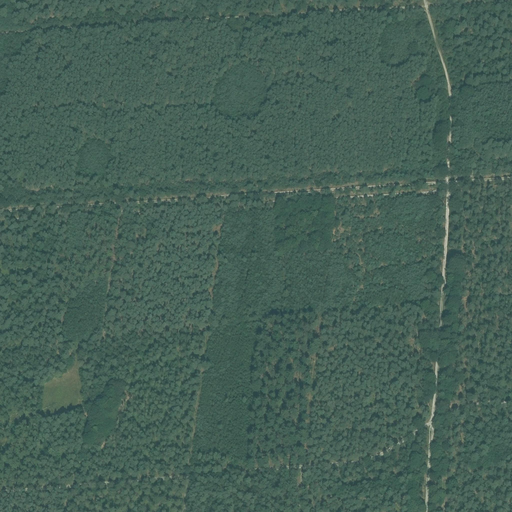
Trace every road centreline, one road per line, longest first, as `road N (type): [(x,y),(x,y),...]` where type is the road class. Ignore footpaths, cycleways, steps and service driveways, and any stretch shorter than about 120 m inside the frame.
road 1 (track): [(0,211),(511,176)]
road 2 (unknown): [(0,219),(511,185)]
road 3 (track): [(0,31),(511,0)]
road 4 (track): [(423,511),(448,89)]
road 5 (track): [(511,404),(465,405),(378,454),(299,466),(297,511)]
road 6 (track): [(188,474),(0,491)]
